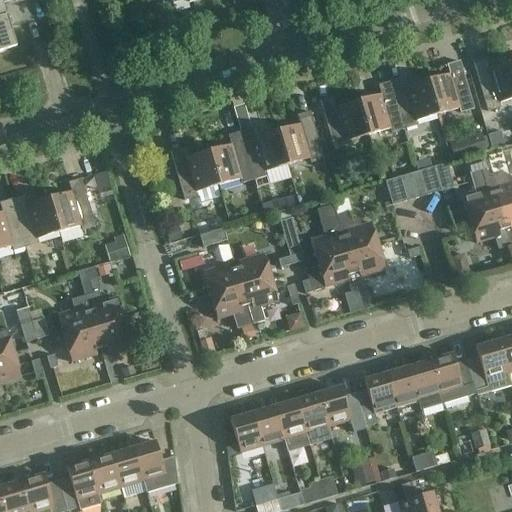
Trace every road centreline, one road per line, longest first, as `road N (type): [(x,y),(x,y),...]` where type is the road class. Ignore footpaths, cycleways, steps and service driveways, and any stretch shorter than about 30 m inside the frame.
road 1 (residential): [(0,135),(458,0)]
road 2 (residential): [(191,393),(511,298)]
road 3 (residential): [(191,393),(120,146)]
road 4 (residential): [(0,449),(191,393)]
road 5 (residential): [(208,511),(191,393)]
